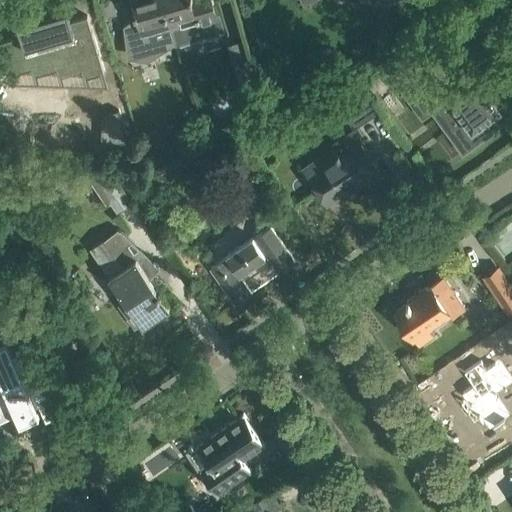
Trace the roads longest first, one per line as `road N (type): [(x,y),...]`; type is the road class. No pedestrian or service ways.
road 1 (residential): [(460,511),(320,298)]
road 2 (residential): [(113,438),(11,225)]
road 3 (residential): [(320,298),(511,168)]
road 4 (residential): [(267,333),(387,511)]
road 5 (residential): [(113,438),(267,333)]
